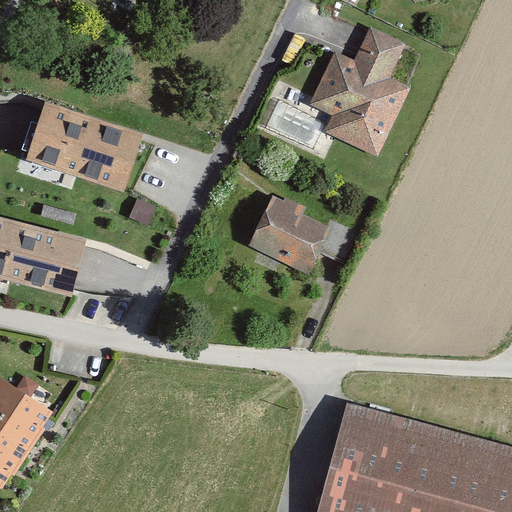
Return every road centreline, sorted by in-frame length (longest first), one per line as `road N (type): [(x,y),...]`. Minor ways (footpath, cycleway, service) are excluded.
road 1 (residential): [(511,368),(328,363),(130,339)]
road 2 (residential): [(298,0),(130,339)]
road 3 (residential): [(130,339),(0,315)]
